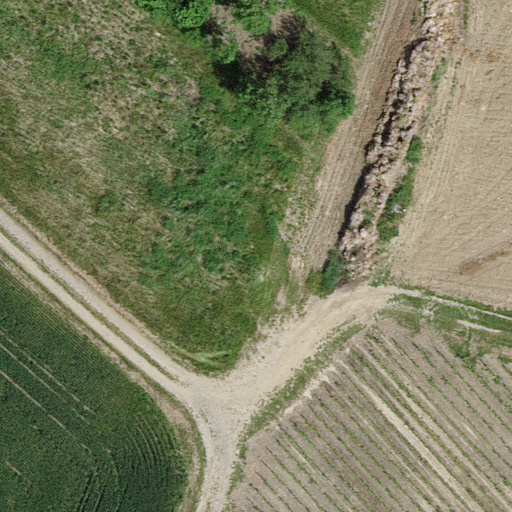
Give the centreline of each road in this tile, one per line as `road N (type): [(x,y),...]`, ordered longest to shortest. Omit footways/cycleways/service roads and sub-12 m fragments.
road 1 (track): [(212,435),(247,377),(383,0)]
road 2 (track): [(0,223),(200,411),(216,455),(209,511)]
